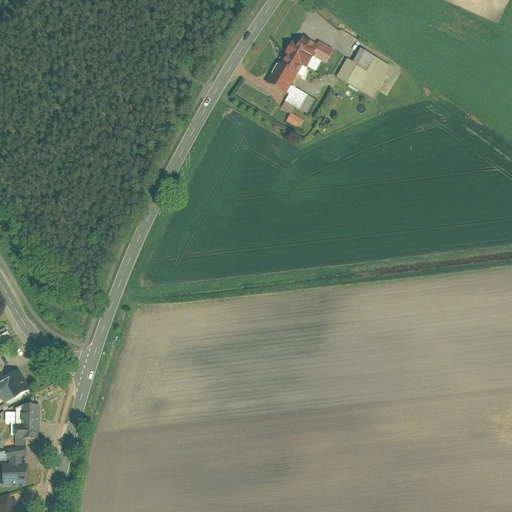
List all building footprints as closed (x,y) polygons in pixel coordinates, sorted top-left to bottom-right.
[(298,52),(290,48),(269,90),(288,101),(281,116),(290,120),(292,115),(304,121),(312,106),(289,94),(296,82),(304,86),(308,77),(315,81),(321,70),(325,73),(334,56),(317,48),(315,52),(301,45),(298,52)] [(335,86),(337,87),(373,106),(391,74),(358,56),(351,69),(346,66),(335,86)] [(299,126),(288,121),(285,128),(296,134),(299,126)] [(1,336),(0,336),(0,344),(12,339),(8,331),(1,336)] [(4,375),(0,377),(0,392),(6,405),(29,393),(18,371),(6,377),(4,375)] [(21,419),(5,419),(5,428),(20,428),(20,435),(14,435),(14,445),(37,445),(37,412),(21,412),(21,419)] [(8,470),(2,470),(2,491),(24,490),(23,470),(20,470),(20,464),(24,463),(23,453),(6,455),(7,464),(8,464),(8,470)] [(17,511),(11,497),(0,501),(0,511),(17,511)]
